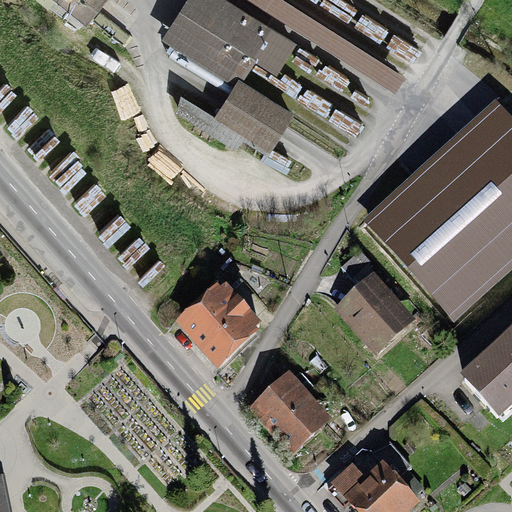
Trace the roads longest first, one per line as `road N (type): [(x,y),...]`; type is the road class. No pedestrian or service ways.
road 1 (residential): [(474,0),(220,421)]
road 2 (secondary): [(0,170),(220,421)]
